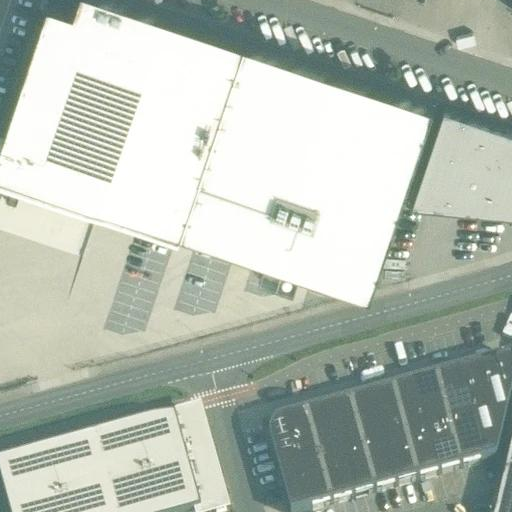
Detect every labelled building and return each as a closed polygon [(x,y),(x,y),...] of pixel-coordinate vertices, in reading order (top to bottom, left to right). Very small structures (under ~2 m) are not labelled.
[(0,172),(35,184),(35,186),(119,214),(119,213),(150,223),(153,215),(180,224),(179,227),(369,291),(434,99),(137,0),(74,0),(73,5),(59,0),(45,0),(0,135),(0,172)] [(511,125),(443,102),(411,197),(511,207),(511,125)] [(275,428),(271,436),(271,445),(289,511),(313,511),(496,461),(511,393),(511,362),(511,360),(283,423),(275,428)] [(93,442),(0,467),(0,484),(7,511),(217,511),(225,510),(209,455),(200,423),(187,422),(175,422),(164,423),(154,425),(143,428),(133,430),(114,436),(93,442)] [(511,511),(511,447),(496,511),(511,511)]
